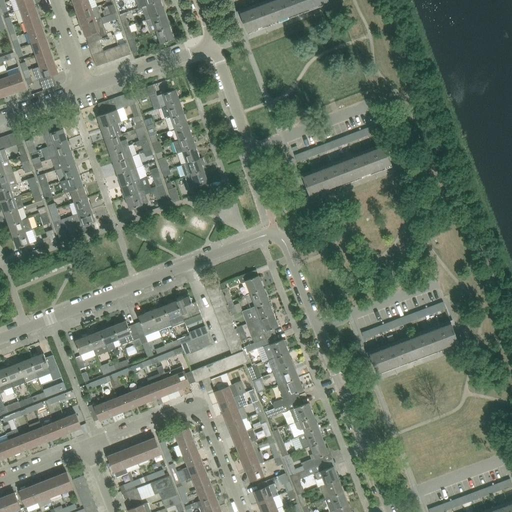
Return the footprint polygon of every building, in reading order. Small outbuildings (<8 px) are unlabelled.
[(35,5),(33,0),(17,0),(21,10),(35,5)] [(92,8),(89,0),(73,0),(78,13),(92,8)] [(165,13),(160,0),(142,7),(146,19),(165,13)] [(281,0),(273,0),(271,1),(278,20),(288,16),(281,0)] [(293,0),(281,0),(288,16),(298,12),(293,0)] [(304,0),(293,0),(298,12),(308,8),(304,0)] [(316,0),(304,0),(308,8),(318,4),(316,0)] [(271,1),(261,5),(268,23),(278,20),(271,1)] [(108,9),(103,11),(105,16),(110,14),(116,12),(113,4),(107,6),(108,9)] [(39,16),(35,5),(21,10),(25,21),(39,16)] [(251,9),(258,27),(268,23),(261,5),(251,9)] [(92,8),(78,13),(82,24),(101,17),(97,6),(92,8)] [(251,9),(250,9),(240,12),(247,31),(258,27),(251,9)] [(146,19),(145,20),(150,32),(156,30),(170,25),(165,13),(146,19)] [(5,18),(8,27),(13,25),(10,16),(5,18)] [(43,28),(39,16),(25,21),(29,33),(43,28)] [(101,17),(82,24),(86,36),(89,43),(100,39),(103,39),(102,36),(107,34),(101,17)] [(132,31),(130,25),(124,27),(129,40),(134,38),(137,37),(134,30),(132,31)] [(174,39),(170,25),(156,30),(161,43),(174,39)] [(47,39),(43,28),(29,33),(33,44),(47,39)] [(139,51),(135,40),(134,38),(129,40),(133,53),(139,51)] [(51,50),(47,39),(33,44),(37,55),(51,50)] [(102,45),(100,39),(89,43),(91,49),(102,45)] [(130,54),(126,43),(121,45),(125,56),(130,54)] [(104,51),(102,45),(91,49),(93,55),(98,53),(104,51)] [(125,56),(121,45),(115,47),(119,58),(125,56)] [(119,58),(115,47),(109,49),(113,60),(119,58)] [(113,60),(109,49),(104,51),(108,62),(113,60)] [(55,62),(51,50),(37,55),(41,67),(55,62)] [(108,62),(104,51),(98,53),(102,64),(108,62)] [(14,52),(2,56),(4,61),(16,57),(14,52)] [(102,64),(98,53),(93,55),(96,66),(102,64)] [(21,63),(24,72),(29,71),(26,62),(21,63)] [(41,67),(34,69),(38,80),(40,79),(45,78),(53,75),(59,73),(55,62),(41,67)] [(15,92),(9,76),(7,70),(0,72),(0,88),(3,96),(15,92)] [(27,88),(21,72),(9,76),(15,92),(27,88)] [(57,86),(53,75),(45,78),(40,79),(44,91),(57,86)] [(154,85),(135,91),(138,100),(157,93),(154,85)] [(180,101),(176,89),(164,93),(164,94),(157,96),(161,107),(168,105),(180,101)] [(135,103),(131,92),(126,94),(130,105),(135,103)] [(130,105),(126,94),(120,96),(124,107),(130,105)] [(124,107),(120,96),(115,98),(119,109),(124,107)] [(119,109),(115,98),(109,100),(113,111),(118,109),(119,109)] [(122,121),(118,109),(113,111),(109,100),(98,104),(102,115),(98,116),(102,128),(118,122),(122,121)] [(184,112),(180,101),(161,107),(165,118),(171,116),(172,117),(184,112)] [(140,115),(135,103),(130,105),(135,117),(140,115)] [(188,124),(184,112),(172,117),(176,128),(188,124)] [(144,126),(142,122),(140,115),(135,117),(132,117),(136,129),(144,126)] [(59,130),(55,119),(40,124),(48,147),(68,140),(64,128),(59,130)] [(122,134),(118,122),(102,128),(106,140),(119,135),(122,134)] [(192,135),(188,124),(176,128),(179,140),(192,135)] [(148,138),(145,131),(144,126),(136,129),(140,140),(148,138)] [(23,142),(19,131),(13,133),(17,144),(23,142)] [(17,144),(13,133),(8,135),(12,146),(17,144)] [(12,146),(8,135),(3,137),(6,148),(12,146)] [(110,151),(129,144),(127,139),(121,141),(119,135),(106,140),(110,151)] [(196,147),(192,135),(179,140),(180,140),(173,142),(177,153),(183,151),(196,147)] [(152,149),(150,144),(148,138),(140,140),(137,141),(138,146),(142,145),(144,152),(152,149)] [(72,151),(68,140),(48,147),(52,158),(72,151)] [(133,156),(129,144),(110,151),(114,162),(133,156)] [(373,149),(380,168),(391,164),(384,145),(373,149)] [(9,160),(5,149),(1,150),(0,147),(0,163),(2,163),(2,162),(9,160)] [(200,158),(196,147),(183,151),(187,163),(200,158)] [(380,168),(373,149),(363,153),(370,172),(380,168)] [(72,151),(52,158),(54,165),(58,164),(60,168),(76,163),(72,151)] [(363,153),(353,156),(360,175),(370,172),(363,153)] [(137,167),(133,156),(114,162),(118,174),(137,167)] [(360,175),(353,156),(343,160),(350,179),(360,175)] [(191,174),(204,170),(202,165),(204,164),(204,163),(203,157),(200,158),(187,163),(188,163),(181,165),(185,176),(191,174)] [(0,176),(13,172),(9,160),(2,162),(2,163),(0,163),(0,176)] [(350,179),(343,160),(333,164),(340,183),(350,179)] [(79,174),(76,163),(56,170),(60,181),(61,181),(79,174)] [(340,183),(333,164),(323,168),(330,186),(340,183)] [(140,179),(137,167),(118,174),(122,185),(140,179)] [(330,186),(323,168),(313,172),(320,190),(330,186)] [(208,182),(204,170),(191,174),(185,176),(189,188),(208,182)] [(0,188),(16,183),(17,183),(13,172),(0,176),(0,188)] [(160,172),(152,175),(156,186),(163,184),(160,172)] [(320,190),(313,172),(303,175),(310,194),(320,190)] [(83,186),(79,174),(61,181),(65,192),(71,190),(83,186)] [(144,190),(140,179),(122,185),(126,197),(139,192),(144,190)] [(20,195),(16,183),(0,188),(0,197),(2,201),(14,197),(20,195)] [(163,184),(156,186),(160,198),(163,205),(170,203),(167,195),(166,190),(163,184)] [(46,199),(53,196),(49,185),(42,187),(46,199)] [(87,197),(83,186),(71,190),(75,202),(87,197)] [(142,204),(139,192),(126,197),(130,209),(131,208),(132,210),(135,209),(137,215),(149,211),(146,202),(142,204)] [(18,208),(16,204),(14,197),(2,201),(6,213),(18,208)] [(92,209),(87,197),(75,202),(79,212),(79,213),(92,209)] [(26,206),(27,210),(44,204),(43,200),(26,206)] [(22,220),(18,208),(6,213),(10,224),(22,220)] [(72,215),(54,221),(58,233),(65,231),(63,225),(69,221),(74,219),(76,225),(79,235),(94,229),(92,222),(96,220),(92,209),(79,213),(79,212),(72,215)] [(51,222),(49,216),(47,211),(40,214),(44,225),(51,222)] [(29,218),(22,220),(10,224),(14,236),(26,232),(26,231),(33,229),(29,218)] [(58,242),(53,229),(46,232),(48,237),(43,238),(46,246),(58,242)] [(67,230),(65,231),(58,233),(60,241),(70,238),(67,230)] [(30,243),(26,232),(14,236),(18,247),(30,243)] [(264,288),(259,275),(252,278),(250,272),(239,277),(241,282),(246,280),(251,293),(264,288)] [(220,290),(217,285),(207,289),(209,295),(220,290)] [(227,287),(223,289),(228,302),(232,300),(227,287)] [(269,301),(264,288),(251,293),(256,306),(269,301)] [(222,296),(220,290),(209,295),(211,300),(222,296)] [(201,314),(196,301),(192,302),(189,295),(177,300),(185,320),(201,314)] [(224,301),(222,296),(211,300),(213,306),(224,301)] [(177,300),(164,305),(172,325),(185,320),(177,300)] [(226,307),(224,301),(213,306),(215,311),(226,307)] [(273,313),(269,301),(256,306),(249,308),(254,320),(260,318),(260,319),(273,313)] [(172,325),(164,305),(151,310),(159,330),(172,325)] [(228,312),(226,307),(215,311),(217,317),(228,312)] [(140,321),(134,323),(140,337),(143,344),(148,342),(146,335),(159,330),(151,310),(138,315),(140,321)] [(230,318),(228,312),(217,317),(219,322),(230,318)] [(278,326),(273,313),(260,319),(260,318),(254,320),(260,335),(253,337),(255,343),(275,335),(272,328),(278,326)] [(233,323),(230,318),(219,322),(222,328),(233,323)] [(128,326),(126,320),(113,325),(119,339),(122,345),(140,337),(134,323),(128,326)] [(440,326),(448,345),(458,341),(451,322),(440,326)] [(235,329),(233,323),(222,328),(224,333),(235,329)] [(119,339),(113,325),(101,330),(106,344),(109,351),(116,348),(114,341),(119,339)] [(242,325),(237,326),(242,341),(247,339),(242,325)] [(192,340),(198,338),(203,335),(209,333),(206,326),(189,332),(190,335),(192,340)] [(437,349),(448,345),(440,326),(430,330),(437,349)] [(237,334),(235,329),(224,333),(226,339),(237,334)] [(106,344),(101,330),(95,332),(95,331),(93,330),(87,333),(94,349),(106,344)] [(427,352),(437,349),(430,330),(420,334),(427,352)] [(94,349),(87,333),(82,335),(81,337),(81,338),(75,340),(80,354),(94,349)] [(213,344),(209,333),(203,335),(207,347),(213,344)] [(239,340),(237,334),(226,339),(228,344),(239,340)] [(417,356),(427,352),(420,334),(410,338),(417,356)] [(187,342),(192,340),(190,335),(177,340),(179,345),(181,344),(187,342)] [(207,347),(203,335),(198,338),(202,349),(207,347)] [(277,342),(275,335),(255,343),(245,347),(247,352),(257,348),(264,346),(269,359),(289,352),(284,339),(277,342)] [(202,349),(198,338),(192,340),(196,351),(202,349)] [(407,360),(417,356),(410,338),(400,342),(407,360)] [(167,350),(179,345),(177,340),(165,345),(167,350)] [(196,351),(192,340),(187,342),(191,353),(196,351)] [(241,345),(239,340),(228,344),(230,350),(241,345)] [(148,342),(143,344),(148,357),(153,355),(148,342)] [(191,353),(187,342),(181,344),(182,347),(184,352),(185,355),(191,353)] [(397,364),(407,360),(400,342),(390,345),(397,364)] [(167,350),(165,345),(155,349),(157,353),(167,350)] [(243,351),(241,345),(230,350),(232,355),(243,351)] [(387,368),(397,364),(390,345),(380,349),(387,368)] [(167,358),(184,352),(182,347),(165,354),(167,358)] [(380,349),(377,350),(369,353),(376,372),(387,368),(380,349)] [(245,356),(244,352),(243,351),(232,355),(234,361),(245,356)] [(294,365),(289,352),(269,359),(274,372),(294,365)] [(61,376),(53,355),(46,358),(44,353),(31,358),(39,378),(50,373),(53,380),(61,376)] [(167,358),(165,354),(154,358),(155,363),(167,358)] [(81,355),(75,357),(80,369),(86,367),(81,355)] [(236,366),(234,361),(232,355),(220,359),(225,370),(236,366)] [(248,361),(245,356),(234,361),(236,366),(248,361)] [(39,378),(31,358),(18,363),(26,382),(39,378)] [(155,363),(154,358),(142,362),(144,367),(155,363)] [(225,370),(220,359),(215,362),(219,373),(225,370)] [(127,360),(114,365),(116,370),(129,365),(127,360)] [(144,367),(142,362),(131,367),(133,372),(144,367)] [(219,373),(215,362),(209,364),(213,375),(219,373)] [(26,382),(18,363),(11,366),(11,364),(5,366),(6,368),(5,368),(13,386),(13,387),(26,382)] [(116,370),(114,365),(110,366),(108,363),(100,366),(104,375),(116,370)] [(213,375),(209,364),(203,366),(208,377),(213,375)] [(298,377),(294,365),(274,372),(279,385),(298,377)] [(208,377),(203,366),(197,368),(202,379),(208,377)] [(253,366),(248,368),(253,381),(258,379),(253,366)] [(134,373),(133,372),(131,367),(120,371),(122,376),(126,374),(127,376),(134,373)] [(13,386),(5,368),(0,369),(0,410),(2,415),(7,413),(0,394),(0,392),(4,391),(4,390),(13,386)] [(176,368),(171,370),(179,389),(190,384),(184,370),(178,373),(176,368)] [(202,379),(197,368),(192,371),(196,382),(202,379)] [(179,389),(171,370),(160,374),(162,379),(167,393),(179,389)] [(122,376),(120,371),(109,375),(110,380),(122,376)] [(219,402),(239,394),(235,383),(232,384),(227,373),(211,379),(216,391),(215,391),(219,402)] [(110,380),(109,375),(97,380),(99,385),(110,380)] [(274,402),(273,405),(275,409),(300,399),(297,392),(303,390),(298,377),(279,385),(285,398),(278,401),(274,402)] [(167,393),(162,379),(151,384),(156,398),(167,393)] [(99,385),(97,380),(86,384),(87,389),(99,385)] [(156,398),(151,384),(139,388),(145,402),(156,398)] [(145,402),(139,388),(128,393),(134,407),(145,402)] [(258,400),(253,389),(248,391),(253,402),(258,400)] [(134,407),(128,393),(117,397),(122,411),(134,407)] [(224,414),(244,406),(239,394),(219,402),(224,414)] [(58,401),(56,397),(56,396),(48,399),(50,404),(58,401)] [(122,411),(117,397),(106,401),(111,416),(122,411)] [(314,415),(309,402),(302,404),(300,399),(275,409),(272,410),(274,415),(289,409),(294,423),(295,423),(314,415)] [(262,412),(258,400),(253,402),(257,414),(262,412)] [(111,416),(106,401),(94,406),(93,404),(88,406),(94,421),(93,417),(98,415),(100,420),(111,416)] [(42,402),(34,405),(36,410),(44,407),(42,402)] [(36,410),(34,405),(26,408),(28,413),(36,410)] [(228,425),(247,417),(247,418),(248,417),(244,406),(224,414),(228,425)] [(13,419),(22,416),(20,411),(11,414),(13,419)] [(267,423),(262,412),(257,414),(261,425),(267,423)] [(82,427),(76,413),(65,418),(70,432),(82,427)] [(11,414),(3,417),(5,422),(13,419),(11,414)] [(319,428),(314,415),(295,423),(297,428),(301,430),(304,429),(305,432),(305,433),(319,428)] [(243,419),(247,418),(247,417),(228,425),(233,436),(247,430),(243,419)] [(70,432),(65,418),(53,422),(59,436),(70,432)] [(59,436),(53,422),(42,427),(48,441),(59,436)] [(271,434),(267,423),(261,425),(266,436),(271,434)] [(48,441),(42,427),(31,431),(37,445),(48,441)] [(189,427),(175,433),(179,444),(193,438),(189,427)] [(248,430),(247,430),(233,436),(237,447),(254,441),(257,439),(253,428),(248,430)] [(324,440),(319,428),(305,433),(298,435),(303,448),(310,446),(324,440)] [(25,449),(20,435),(17,429),(6,433),(9,440),(8,440),(14,454),(25,449)] [(278,429),(273,431),(278,444),(283,442),(278,429)] [(31,431),(20,435),(25,449),(37,445),(31,431)] [(267,440),(259,444),(261,451),(270,447),(275,445),(271,434),(266,436),(265,436),(267,440)] [(161,453),(155,437),(143,442),(149,458),(161,453)] [(198,450),(193,438),(179,444),(184,455),(198,450)] [(14,454),(8,440),(0,443),(0,451),(3,458),(14,454)] [(329,453),(324,440),(310,446),(316,459),(303,464),(304,465),(294,469),(295,474),(305,470),(324,462),(322,456),(329,453)] [(254,441),(237,447),(242,459),(256,453),(254,447),(256,446),(254,441)] [(149,458),(143,442),(131,446),(138,463),(138,462),(149,458)] [(280,456),(275,445),(270,447),(275,458),(280,456)] [(138,462),(131,446),(120,451),(126,467),(138,462)] [(172,460),(168,448),(163,450),(168,462),(172,460)] [(202,461),(198,450),(184,455),(188,467),(202,461)] [(128,473),(128,472),(126,467),(120,451),(108,456),(116,477),(128,473)] [(265,462),(262,457),(258,458),(256,453),(242,459),(246,470),(261,464),(265,462)] [(207,472),(202,461),(188,467),(192,478),(207,472)] [(339,479),(334,466),(327,469),(324,462),(305,470),(307,474),(314,472),(316,478),(322,475),(325,484),(339,479)] [(265,475),(261,464),(246,470),(250,481),(251,481),(265,475)] [(165,475),(163,470),(155,473),(157,478),(165,475)] [(295,474),(290,476),(298,494),(303,492),(298,478),(307,474),(305,470),(295,474)] [(180,479),(178,473),(177,471),(172,473),(175,481),(180,479)] [(67,472),(55,476),(62,492),(73,488),(67,472)] [(211,484),(207,472),(192,478),(197,489),(211,484)] [(86,480),(84,475),(73,479),(75,485),(86,480)] [(62,492),(55,476),(44,481),(50,497),(62,492)] [(344,491),(339,479),(325,484),(320,486),(323,492),(328,490),(330,496),(344,491)] [(88,486),(86,480),(75,485),(77,490),(88,486)] [(50,497),(44,481),(32,486),(38,502),(40,507),(52,502),(50,497)] [(136,488),(135,486),(133,481),(129,483),(120,486),(123,493),(136,488)] [(259,489),(254,491),(259,502),(273,497),(278,494),(274,483),(268,485),(266,481),(257,484),(259,489)] [(186,493),(181,482),(176,484),(181,495),(186,493)] [(150,483),(138,488),(142,499),(154,495),(150,483)] [(215,495),(211,484),(197,489),(201,500),(215,495)] [(38,502),(32,486),(20,490),(26,506),(38,502)] [(91,492),(88,486),(77,490),(79,496),(91,492)] [(138,494),(136,488),(123,493),(125,499),(129,498),(138,494)] [(142,499),(138,488),(136,488),(138,494),(129,498),(131,503),(142,499)] [(296,497),(293,489),(288,491),(291,499),(296,497)] [(348,504),(344,491),(330,496),(325,498),(326,500),(325,500),(330,511),(331,511),(348,504)] [(15,492),(3,497),(8,511),(12,511),(21,509),(15,492)] [(93,497),(91,492),(79,496),(82,502),(93,497)] [(303,492),(298,494),(303,507),(308,505),(303,492)] [(189,502),(186,493),(181,495),(184,504),(189,502)] [(163,500),(166,509),(176,505),(181,503),(177,495),(163,500)] [(205,511),(220,506),(215,495),(201,500),(204,506),(199,507),(201,511),(205,511)] [(0,511),(8,511),(3,497),(0,498),(0,511)] [(95,503),(93,497),(82,502),(84,507),(95,503)] [(266,511),(277,508),(273,497),(259,502),(262,511),(266,511)] [(151,511),(148,502),(129,510),(129,511),(151,511)] [(87,511),(97,508),(95,503),(84,507),(85,511),(87,511)] [(499,511),(510,511),(508,503),(498,507),(499,511)]
